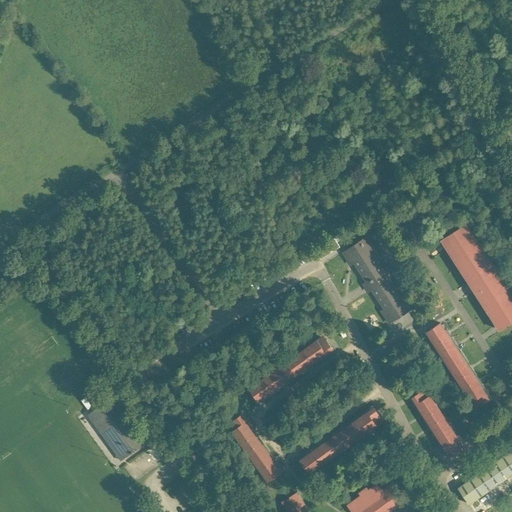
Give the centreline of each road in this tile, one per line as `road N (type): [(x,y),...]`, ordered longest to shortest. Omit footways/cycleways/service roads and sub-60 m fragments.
road 1 (unclassified): [(23,272),(43,219),(387,0)]
road 2 (unclassified): [(232,511),(68,286),(23,272)]
